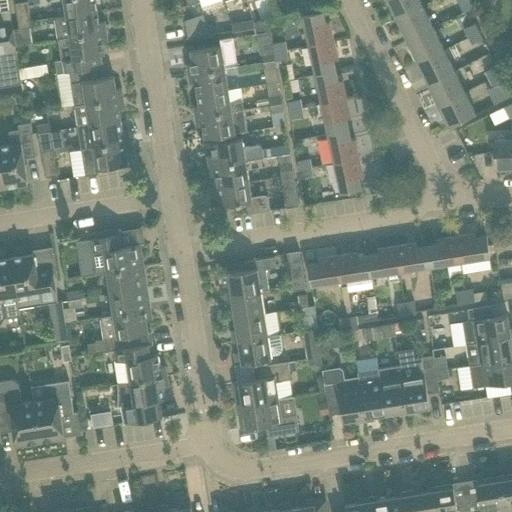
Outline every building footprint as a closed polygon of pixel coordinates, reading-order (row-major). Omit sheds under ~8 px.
[(97,10),(95,0),(63,0),(66,15),(97,10)] [(421,5),(418,0),(387,0),(396,18),(421,5)] [(15,3),(19,28),(19,29),(25,28),(31,27),(27,1),(15,3)] [(432,27),(421,5),(396,18),(407,39),(432,27)] [(99,22),(97,10),(66,15),(55,18),(58,39),(106,31),(105,21),(99,22)] [(325,22),(323,11),(302,15),(308,45),(334,39),(330,21),(325,22)] [(203,35),(197,17),(185,21),(188,37),(203,35)] [(253,20),(241,22),(242,30),(254,28),(254,24),(253,20)] [(262,33),(270,32),(268,20),(260,21),(262,33)] [(15,45),(12,29),(11,23),(0,24),(0,75),(2,87),(21,84),(16,54),(15,45)] [(464,29),(468,36),(479,31),(475,23),(464,29)] [(443,49),(432,27),(407,39),(417,61),(443,49)] [(27,44),(25,28),(19,29),(19,28),(12,29),(15,45),(27,44)] [(108,41),(106,31),(58,39),(62,60),(55,61),(57,74),(69,72),(95,67),(95,68),(101,67),(99,55),(104,54),(102,42),(108,41)] [(483,39),(479,31),(468,36),(471,44),(483,39)] [(237,66),(233,37),(220,39),(221,45),(190,50),(192,63),(186,64),(188,74),(225,68),(237,66)] [(338,59),(334,39),(308,45),(315,74),(336,70),(333,60),(338,59)] [(274,52),(286,50),(285,41),(272,43),(274,52)] [(454,70),(443,49),(417,61),(428,83),(454,70)] [(288,58),(286,50),(274,52),(275,59),(275,60),(288,58)] [(275,59),(274,52),(262,54),(263,61),(275,59)] [(276,67),(275,60),(275,59),(263,61),(264,69),(276,67)] [(23,64),(24,75),(50,74),(50,63),(23,64)] [(485,72),(489,80),(500,74),(496,66),(485,72)] [(96,79),(95,68),(95,67),(69,72),(74,106),(86,104),(123,98),(121,88),(115,89),(113,76),(96,79)] [(228,89),(225,68),(188,74),(190,84),(195,83),(197,94),(228,89)] [(338,80),(336,70),(315,74),(321,104),(346,98),(342,79),(338,80)] [(464,92),(454,70),(428,83),(439,105),(464,92)] [(504,82),(500,74),(489,80),(492,87),(504,82)] [(242,100),(230,102),(228,89),(197,94),(199,105),(193,106),(195,117),(232,111),(244,109),(242,100)] [(475,114),(466,96),(464,92),(439,105),(449,126),(475,114)] [(270,105),(282,103),(280,95),(268,97),(270,105)] [(124,108),(123,98),(86,104),(74,106),(78,128),(89,125),(120,120),(119,109),(124,108)] [(351,117),(346,98),(321,104),(328,133),(348,129),(346,118),(351,117)] [(288,101),(289,110),(302,108),(300,99),(288,101)] [(283,111),(282,103),(270,105),(271,112),(283,111)] [(511,116),(511,104),(511,103),(503,107),(509,118),(511,116)] [(303,116),(302,108),(289,110),(290,118),(303,116)] [(247,131),(244,109),(232,111),(195,117),(196,126),(202,126),(204,138),(247,131)] [(122,131),(120,120),(89,125),(93,146),(130,141),(128,131),(122,131)] [(23,158),(36,156),(30,122),(18,124),(18,129),(9,131),(11,145),(0,146),(0,158),(4,187),(27,183),(23,158)] [(37,125),(38,133),(50,131),(49,124),(37,125)] [(351,139),(348,129),(328,133),(334,163),(359,158),(355,138),(351,139)] [(41,151),(53,150),(50,131),(38,133),(41,151)] [(290,153),(288,145),(262,149),(261,147),(258,144),(243,147),(242,138),(211,143),(213,155),(207,156),(209,166),(245,160),(278,155),(290,153)] [(511,167),(511,138),(494,140),(495,168),(511,167)] [(131,151),(130,141),(93,146),(81,148),(85,175),(98,173),(98,169),(127,164),(125,152),(131,151)] [(57,175),(53,150),(41,151),(45,177),(57,175)] [(291,161),(290,153),(278,155),(279,163),(291,161)] [(363,176),(359,158),(334,163),(340,193),(361,188),(359,177),(363,176)] [(297,161),(298,169),(311,167),(310,159),(297,161)] [(249,182),(245,160),(209,166),(210,176),(216,175),(218,187),(249,182)] [(312,176),(311,167),(298,169),(300,178),(312,176)] [(298,206),(292,169),(280,171),(286,208),(298,206)] [(249,182),(218,187),(222,211),(236,209),(235,204),(243,203),(245,214),(269,210),(269,209),(267,198),(264,197),(252,199),(251,193),(249,182)] [(143,266),(140,244),(123,246),(120,229),(93,233),(94,239),(90,240),(94,273),(107,272),(143,266)] [(475,233),(456,236),(460,262),(490,257),(487,236),(475,238),(475,233)] [(460,262),(456,236),(436,239),(437,244),(427,245),(430,266),(460,262)] [(430,266),(427,245),(416,247),(416,243),(396,246),(400,271),(430,266)] [(400,271),(396,246),(377,249),(378,253),(367,255),(370,276),(400,271)] [(293,290),(305,288),(299,251),(287,253),(293,290)] [(370,276),(367,255),(357,257),(356,252),(337,255),(341,280),(370,276)] [(18,308),(58,302),(52,264),(36,267),(34,254),(11,258),(17,298),(18,308)] [(341,280),(337,255),(318,258),(318,263),(307,264),(311,285),(341,280)] [(269,289),(265,268),(275,267),(273,257),(243,261),(245,270),(222,273),(223,285),(229,284),(231,295),(261,291),(269,289)] [(17,298),(11,258),(0,259),(0,324),(6,315),(4,300),(17,298)] [(147,287),(143,266),(107,272),(110,293),(141,288),(147,287)] [(147,287),(141,288),(110,293),(114,315),(150,309),(147,287)] [(472,289),(464,290),(466,303),(475,301),(472,289)] [(466,303),(464,290),(456,292),(458,304),(466,303)] [(79,291),(67,293),(68,300),(80,298),(79,291)] [(264,313),(261,291),(231,295),(225,296),(227,308),(233,307),(235,318),(264,313)] [(308,306),(306,294),(298,295),(299,301),(289,303),(290,310),(300,308),(308,306)] [(81,306),(80,298),(68,300),(69,307),(81,306)] [(414,301),(405,302),(408,315),(416,313),(414,301)] [(408,315),(405,302),(397,304),(399,316),(408,315)] [(494,317),(492,305),(467,309),(469,320),(462,321),(466,344),(478,342),(511,337),(511,338),(511,337),(511,327),(509,328),(507,315),(494,317)] [(317,327),(314,306),(308,307),(308,306),(300,308),(301,308),(304,328),(317,327)] [(152,319),(150,309),(114,315),(100,317),(103,339),(95,340),(96,343),(87,344),(89,354),(113,350),(149,344),(145,320),(152,319)] [(268,336),(264,313),(235,318),(236,329),(231,330),(233,342),(238,341),(238,340),(268,336)] [(356,316),(347,318),(349,330),(358,329),(356,316)] [(349,330),(347,318),(339,319),(341,332),(349,330)] [(396,335),(394,323),(372,327),(374,339),(396,335)] [(374,339),(372,327),(364,328),(366,340),(374,339)] [(318,346),(315,328),(302,330),(306,348),(318,346)] [(330,335),(332,347),(347,345),(345,333),(330,335)] [(278,334),(268,336),(238,340),(238,341),(240,352),(234,353),(236,365),(271,359),(271,357),(274,356),(278,354),(281,350),(278,334)] [(511,337),(478,342),(481,364),(511,358),(511,344),(511,338),(511,337)] [(69,344),(61,345),(63,362),(71,360),(69,344)] [(151,356),(149,344),(113,350),(119,383),(167,376),(165,365),(159,366),(158,355),(151,356)] [(439,391),(437,380),(436,371),(433,358),(433,355),(399,361),(400,365),(408,414),(417,413),(416,409),(429,407),(427,393),(439,391)] [(445,356),(433,358),(436,371),(447,369),(445,356)] [(511,358),(481,364),(469,366),(473,388),(511,381),(511,358)] [(290,379),(288,361),(263,365),(264,377),(233,382),(237,405),(278,399),(275,382),(290,379)] [(408,414),(400,365),(379,368),(386,414),(398,412),(399,416),(408,414)] [(365,421),(359,384),(345,386),(342,370),(339,368),(322,370),(329,415),(341,413),(342,420),(355,418),(356,422),(365,421)] [(386,414),(379,368),(357,372),(359,384),(365,421),(374,419),(374,416),(386,414)] [(449,378),(447,369),(436,371),(437,380),(449,378)] [(119,383),(117,384),(118,387),(118,406),(121,406),(122,418),(125,417),(126,421),(126,423),(162,417),(161,413),(159,400),(165,399),(163,387),(169,386),(167,376),(130,382),(119,383)] [(40,441),(33,400),(21,402),(19,385),(12,380),(0,381),(0,425),(12,424),(15,445),(40,441)] [(61,416),(74,414),(69,380),(43,384),(45,399),(33,400),(40,441),(64,437),(61,416)] [(299,431),(296,414),(281,416),(278,399),(237,405),(241,428),(272,423),(274,435),(299,431)] [(511,511),(511,474),(499,476),(504,511),(511,511)] [(504,511),(499,476),(476,480),(478,498),(467,499),(468,511),(504,511)] [(468,511),(467,499),(455,501),(453,484),(430,488),(430,491),(431,491),(434,511),(468,511)] [(434,511),(431,491),(430,491),(419,493),(418,489),(409,491),(412,511),(434,511)] [(412,511),(409,491),(400,492),(400,496),(388,498),(390,511),(412,511)] [(376,496),(367,498),(368,511),(390,511),(388,498),(376,500),(376,496)] [(368,511),(367,498),(357,499),(358,503),(345,505),(345,511),(368,511)] [(302,506),(292,508),(291,508),(291,511),(327,511),(326,502),(314,504),(313,499),(302,501),(302,506)] [(191,511),(190,501),(178,503),(179,509),(168,510),(168,511),(167,511),(191,511)] [(291,511),(291,508),(292,508),(291,502),(279,504),(280,510),(269,511),(268,511),(291,511)]
